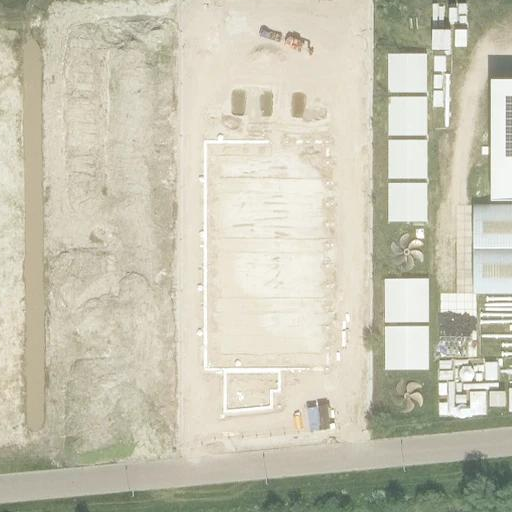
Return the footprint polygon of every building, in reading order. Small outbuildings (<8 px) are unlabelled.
[(427,55),(389,55),(389,93),(427,93),(427,55)] [(511,80),(493,81),(493,202),(511,201),(511,80)] [(427,98),(389,98),(389,136),(428,136),(427,98)] [(427,141),(390,141),(390,179),(428,179),(427,141)] [(207,142),(207,366),(331,366),(331,142),(207,142)] [(427,184),(389,184),(390,222),(428,222),(427,184)] [(511,206),(475,207),(475,250),(511,249),(511,206)] [(511,293),(511,249),(475,250),(475,294),(511,293)] [(385,281),(385,322),(431,322),(430,281),(385,281)] [(385,330),(385,371),(430,371),(430,329),(385,330)]
